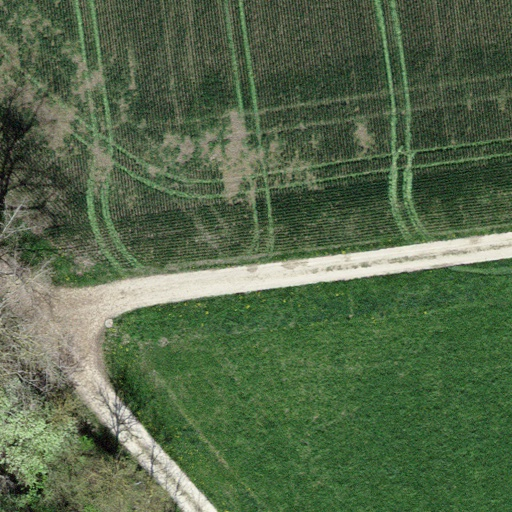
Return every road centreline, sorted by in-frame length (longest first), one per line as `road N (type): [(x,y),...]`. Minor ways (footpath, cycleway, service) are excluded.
road 1 (track): [(511,245),(146,294),(36,325)]
road 2 (track): [(202,511),(0,280)]
